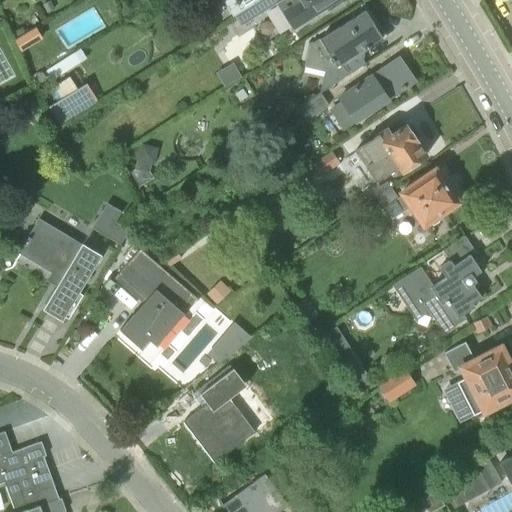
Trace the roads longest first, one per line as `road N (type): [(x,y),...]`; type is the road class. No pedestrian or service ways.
road 1 (residential): [(160,511),(115,448),(64,396),(0,366)]
road 2 (residential): [(511,118),(443,0)]
